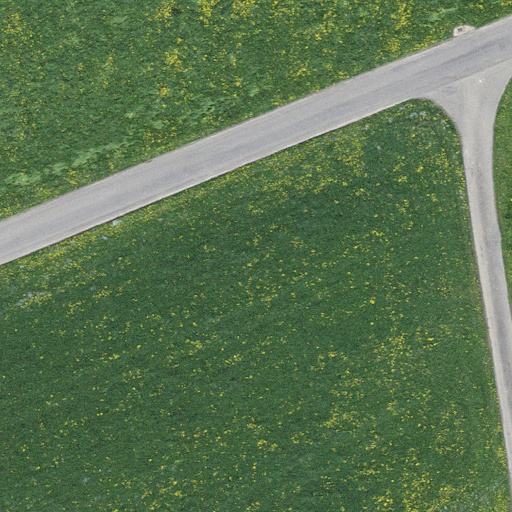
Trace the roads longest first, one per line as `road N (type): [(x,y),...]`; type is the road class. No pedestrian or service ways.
road 1 (unclassified): [(0,243),(463,54)]
road 2 (residential): [(463,54),(511,390)]
